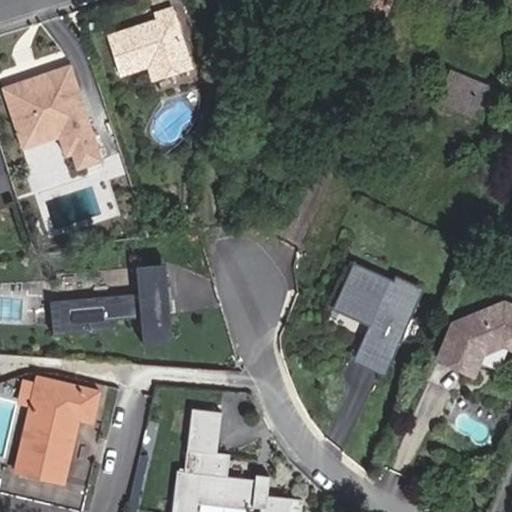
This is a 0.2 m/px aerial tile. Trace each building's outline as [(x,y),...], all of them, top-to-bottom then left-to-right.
[(375,35),(391,0),(360,0),(350,23),(375,35)] [(143,30),(142,25),(111,35),(123,73),(150,65),(155,78),(193,67),(175,8),(159,13),(161,20),(151,23),(152,27),(143,30)] [(103,165),(74,68),(5,89),(19,135),(40,129),(42,133),(67,126),(74,151),(79,151),(85,170),(103,165)] [(481,115),(491,87),(451,72),(440,100),(481,115)] [(71,157),(76,173),(85,170),(79,151),(74,151),(67,126),(42,133),(40,129),(19,135),(23,150),(60,139),(66,158),(71,157)] [(167,278),(165,262),(136,264),(137,280),(167,278)] [(368,318),(375,321),(369,336),(392,346),(417,292),(394,281),(390,288),(350,270),(332,310),(365,325),(368,318)] [(172,341),(167,278),(137,280),(139,301),(51,309),(53,335),(117,329),(116,319),(141,317),(143,343),(172,341)] [(510,345),(511,346),(511,304),(469,287),(439,358),(466,369),(474,350),(480,353),(504,343),(510,345)] [(356,363),(380,374),(392,346),(369,336),(356,363)] [(479,361),(499,369),(510,345),(504,343),(480,353),(474,350),(466,369),(474,372),(479,361)] [(93,422),(100,392),(37,378),(16,470),(65,481),(75,434),(73,434),(77,418),(93,422)] [(299,511),(302,499),(267,494),(269,474),(257,472),(256,479),(224,475),(226,455),(212,453),(218,413),(194,410),(186,469),(176,468),(169,511),(194,511),(195,502),(252,510),(253,503),(263,504),(261,511),(299,511)]
